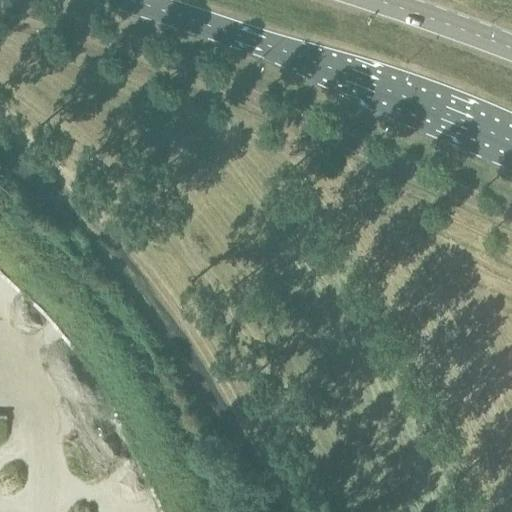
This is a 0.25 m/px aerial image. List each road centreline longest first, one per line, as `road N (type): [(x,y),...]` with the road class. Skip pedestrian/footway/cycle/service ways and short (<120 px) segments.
road 1 (primary): [(124,0),(511,142)]
road 2 (primary): [(511,50),(370,0)]
